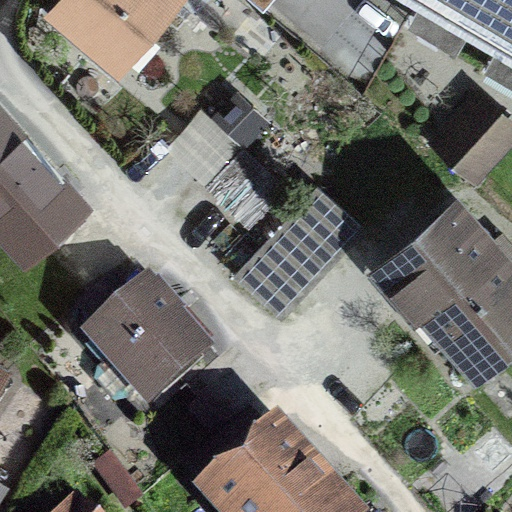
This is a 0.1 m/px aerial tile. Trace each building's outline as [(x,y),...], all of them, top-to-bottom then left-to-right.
[(118,60),(168,0),(62,0),(56,8),(118,60)] [(511,0),(423,0),(511,52),(511,0)] [(442,143),(471,169),(510,124),(481,96),(442,143)] [(0,217),(24,244),(79,195),(0,106),(0,217)] [(242,146),(207,182),(249,223),(284,188),(242,146)] [(361,225),(316,184),(235,272),(279,314),(361,225)] [(415,308),(427,298),(478,357),(511,327),(511,272),(452,206),(381,267),(415,308)] [(96,338),(148,396),(208,342),(157,284),(96,338)] [(340,511),(251,414),(191,469),(230,511),(340,511)]
